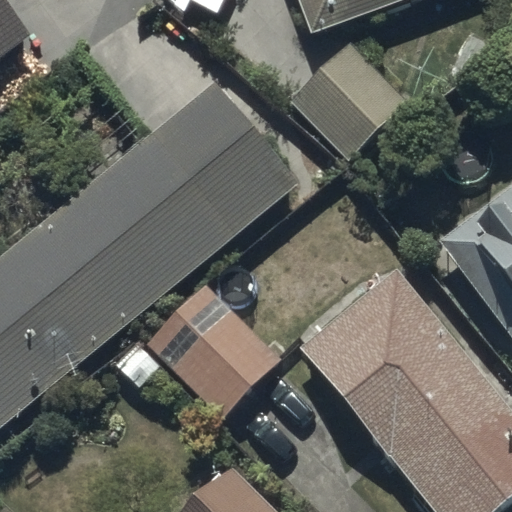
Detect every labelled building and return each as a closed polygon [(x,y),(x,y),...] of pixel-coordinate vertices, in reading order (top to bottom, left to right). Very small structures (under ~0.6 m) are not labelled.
[(0,0),(0,55),(37,28),(16,0),(0,0)] [(304,0),(315,31),(405,0),(304,0)] [(298,180),(208,75),(0,253),(0,420),(7,429),(298,180)] [(511,183),(440,237),(511,334),(511,183)] [(511,403),(401,264),(305,340),(441,511),(494,511),(511,498),(511,403)] [(283,357),(207,279),(147,338),(222,416),(283,357)] [(290,511),(238,460),(185,511),(290,511)]
